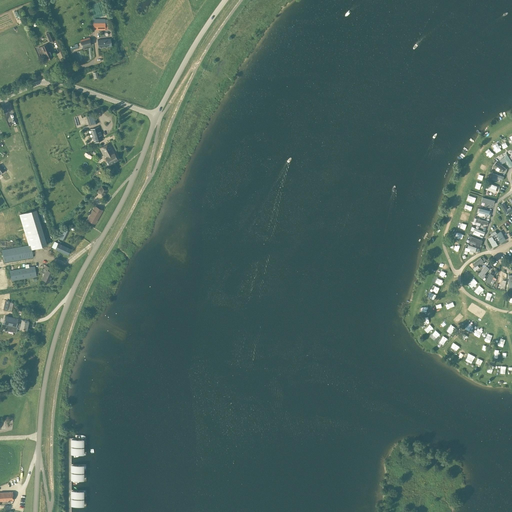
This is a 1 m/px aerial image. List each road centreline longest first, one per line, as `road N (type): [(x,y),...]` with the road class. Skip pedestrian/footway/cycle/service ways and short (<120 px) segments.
road 1 (tertiary): [(34,511),(42,396),(65,307),(157,116)]
road 2 (unclassified): [(157,116),(53,81),(0,98)]
road 3 (tertiary): [(157,116),(225,0)]
